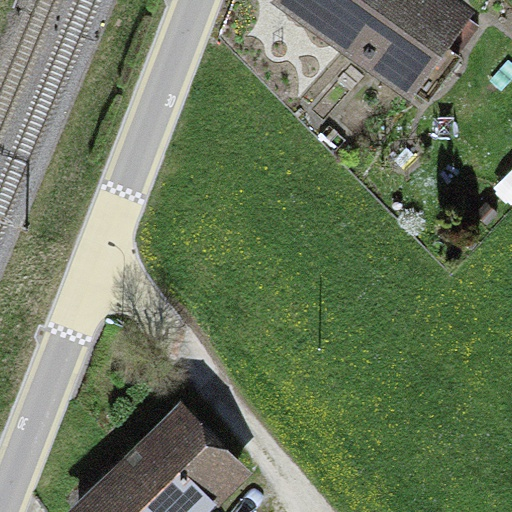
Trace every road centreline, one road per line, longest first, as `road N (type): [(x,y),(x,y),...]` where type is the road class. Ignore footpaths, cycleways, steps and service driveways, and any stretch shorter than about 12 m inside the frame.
road 1 (tertiary): [(2,511),(199,0)]
road 2 (track): [(96,278),(309,511)]
